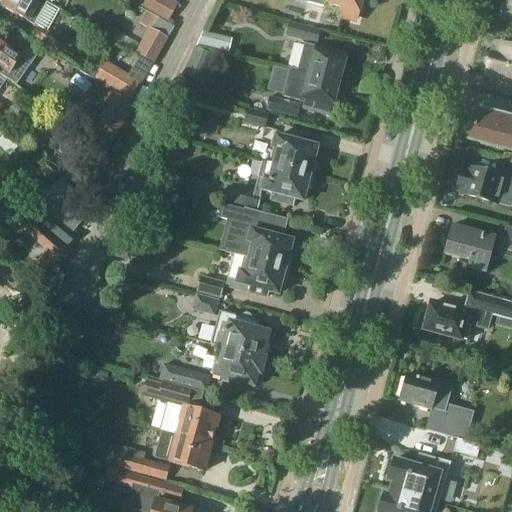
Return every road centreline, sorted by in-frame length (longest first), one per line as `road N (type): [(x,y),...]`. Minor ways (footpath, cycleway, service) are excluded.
road 1 (secondary): [(310,511),(446,0)]
road 2 (residential): [(80,288),(150,105),(203,0)]
